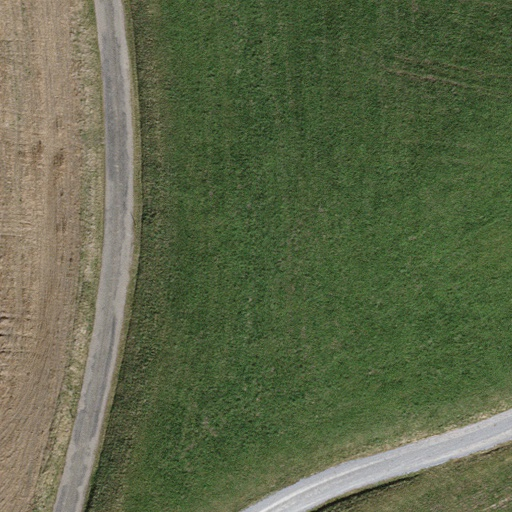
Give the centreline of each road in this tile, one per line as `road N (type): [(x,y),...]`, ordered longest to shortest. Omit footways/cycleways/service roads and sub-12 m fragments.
road 1 (track): [(64,511),(118,256),(109,0)]
road 2 (track): [(511,423),(277,511)]
